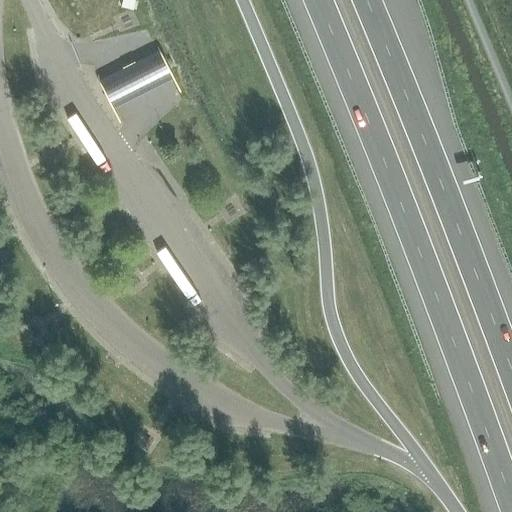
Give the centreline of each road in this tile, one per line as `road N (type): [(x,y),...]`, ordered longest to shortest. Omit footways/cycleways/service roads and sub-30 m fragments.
road 1 (motorway): [(318,0),(394,181),(510,511)]
road 2 (motorway): [(511,381),(367,0)]
